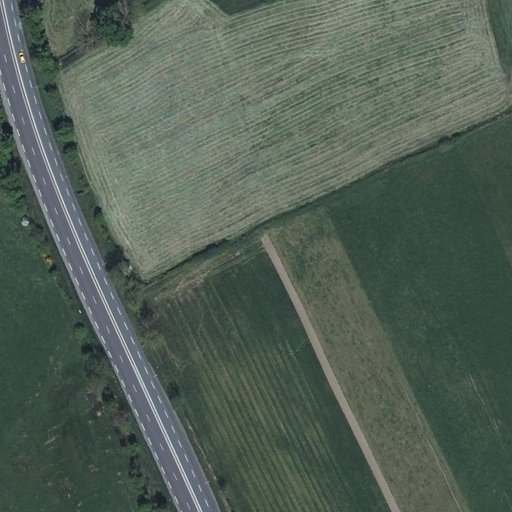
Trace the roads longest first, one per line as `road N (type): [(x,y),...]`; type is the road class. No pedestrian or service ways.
road 1 (trunk): [(208,511),(62,185),(9,0)]
road 2 (trunk): [(0,39),(41,183),(187,511)]
